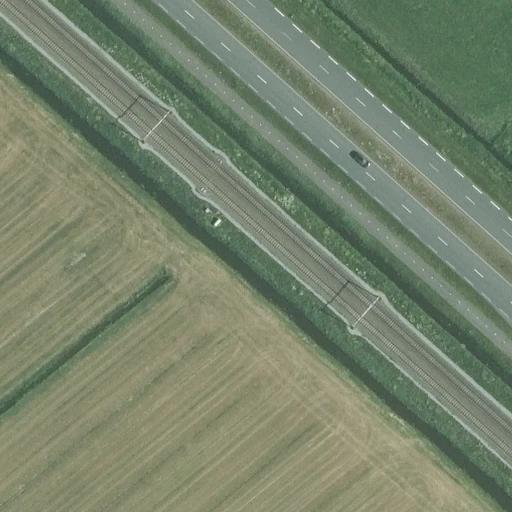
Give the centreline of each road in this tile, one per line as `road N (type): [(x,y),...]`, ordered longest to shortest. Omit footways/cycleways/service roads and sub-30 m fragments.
road 1 (primary): [(172,0),(511,306)]
road 2 (primary): [(511,238),(245,0)]
